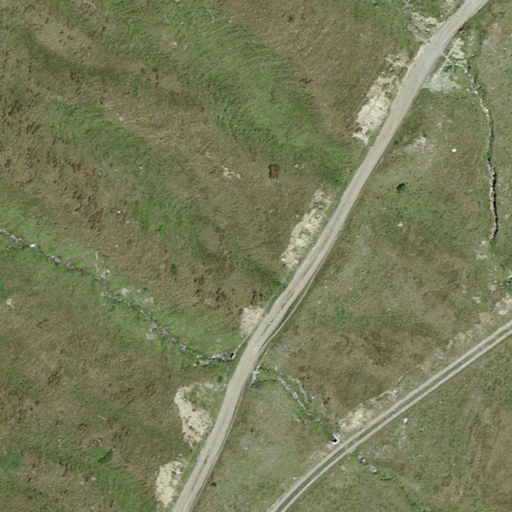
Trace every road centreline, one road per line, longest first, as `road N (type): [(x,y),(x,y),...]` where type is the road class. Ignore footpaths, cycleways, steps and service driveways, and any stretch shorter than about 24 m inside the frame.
road 1 (track): [(473,0),(424,64),(257,340),(179,511)]
road 2 (track): [(276,511),(362,433),(511,326)]
